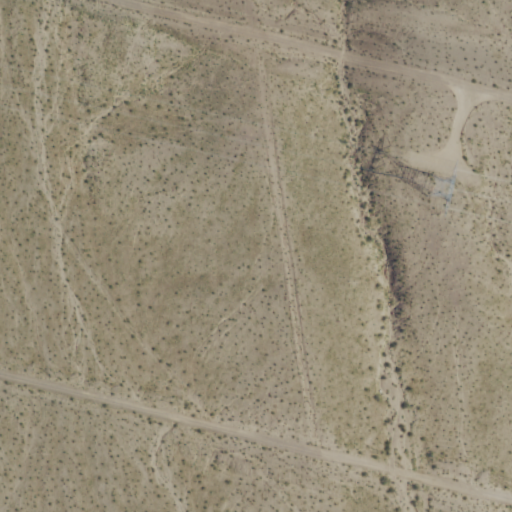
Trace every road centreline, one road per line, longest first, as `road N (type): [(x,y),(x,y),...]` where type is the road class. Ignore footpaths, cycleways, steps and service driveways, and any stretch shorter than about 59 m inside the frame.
road 1 (track): [(0,376),(511,506)]
road 2 (track): [(143,0),(511,85)]
